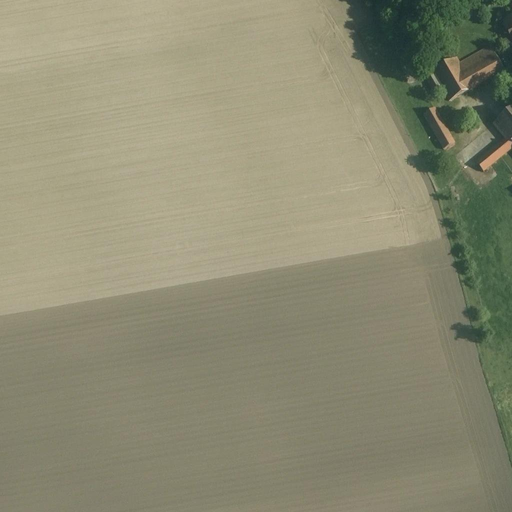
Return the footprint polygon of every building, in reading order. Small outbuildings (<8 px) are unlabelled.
[(470,4),(451,7),(452,16),(471,13),(470,4)] [(503,71),(490,49),(459,66),(456,60),(424,78),(436,97),(443,92),(449,102),(503,71)] [(511,108),(493,125),(505,140),(506,140),(511,147),(511,108)] [(454,144),(434,109),(429,112),(428,110),(425,112),(426,114),(424,115),(444,150),(454,144)] [(505,154),(511,148),(511,147),(506,140),(505,140),(499,146),(498,145),(476,163),(482,172),(491,165),(505,154)]
